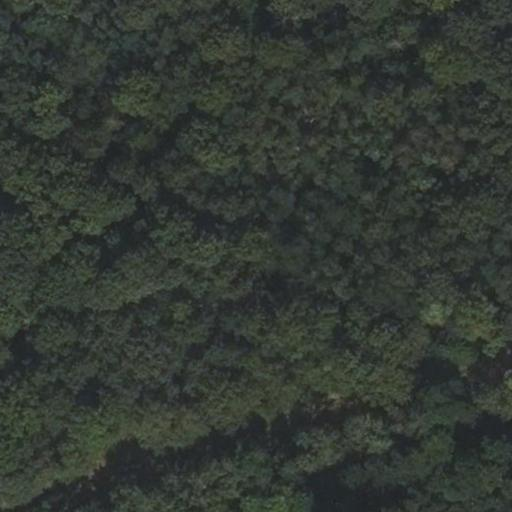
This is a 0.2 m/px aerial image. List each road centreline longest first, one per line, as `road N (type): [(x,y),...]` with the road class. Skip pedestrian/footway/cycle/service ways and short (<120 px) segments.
road 1 (track): [(511,368),(398,389),(1,511)]
road 2 (track): [(175,511),(511,412)]
